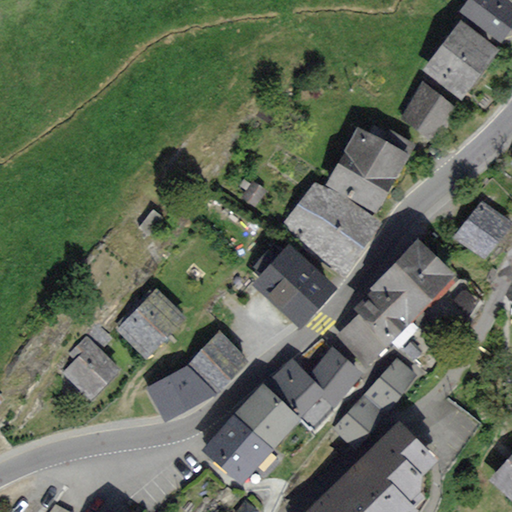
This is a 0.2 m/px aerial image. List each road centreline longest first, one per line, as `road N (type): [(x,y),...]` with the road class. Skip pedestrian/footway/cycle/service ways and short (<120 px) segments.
road 1 (tertiary): [(511,119),(401,223),(321,323),(210,414),(191,426),(58,451),(0,474)]
road 2 (residential): [(292,511),(458,370),(511,262)]
